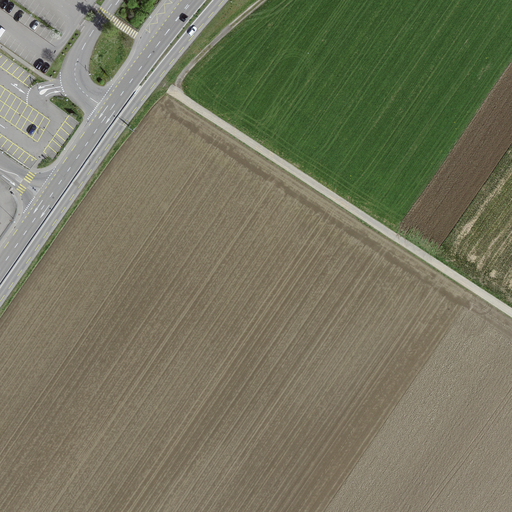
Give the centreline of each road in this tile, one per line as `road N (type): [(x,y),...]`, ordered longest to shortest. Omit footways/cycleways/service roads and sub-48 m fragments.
road 1 (track): [(262,0),(185,71),(179,93),(511,310)]
road 2 (primary): [(0,290),(218,0)]
road 3 (primary): [(189,0),(0,263)]
